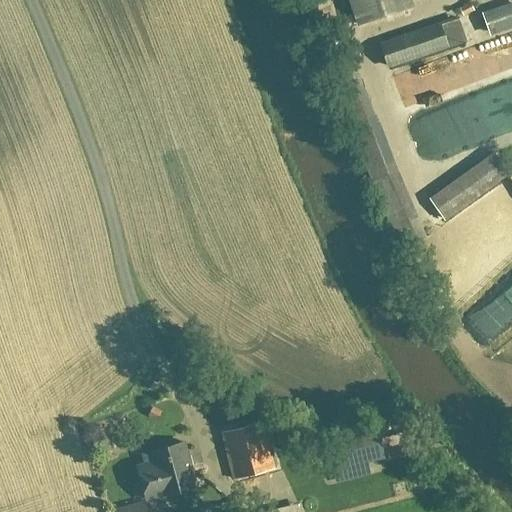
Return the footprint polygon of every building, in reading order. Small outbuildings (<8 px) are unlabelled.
[(413,2),(412,0),(349,0),(357,21),(413,2)] [(511,24),(511,0),(507,0),(481,10),(489,33),(511,24)] [(467,39),(459,15),(379,41),(387,65),(467,39)] [(494,147),(428,194),(444,216),(509,169),(494,147)] [(416,199),(393,205),(404,248),(427,242),(416,199)] [(276,467),(263,418),(219,429),(232,478),(276,467)] [(199,481),(185,435),(141,449),(143,455),(135,458),(147,497),(199,481)] [(370,473),(362,441),(329,449),(337,481),(370,473)] [(146,511),(143,498),(113,506),(114,511),(146,511)] [(302,511),(299,499),(249,511),(302,511)]
